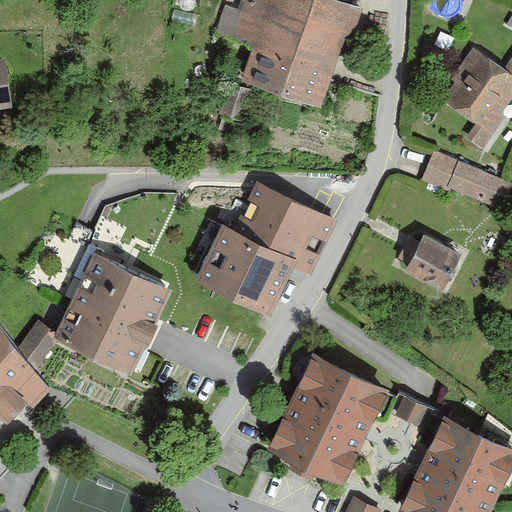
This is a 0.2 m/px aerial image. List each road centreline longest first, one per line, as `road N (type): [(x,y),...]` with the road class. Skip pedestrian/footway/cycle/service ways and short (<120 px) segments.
road 1 (residential): [(175,482),(297,311),(369,183),(386,115),(391,0)]
road 2 (residential): [(15,511),(59,425),(175,482)]
